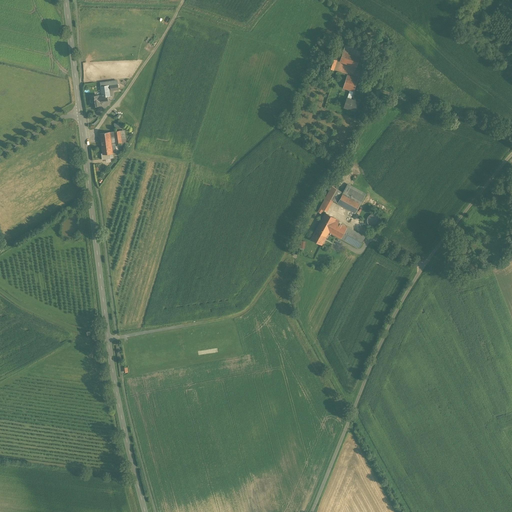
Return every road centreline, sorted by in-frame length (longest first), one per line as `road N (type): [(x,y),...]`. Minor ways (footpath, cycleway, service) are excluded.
road 1 (unclassified): [(310,511),(388,325),(422,265),(511,152)]
road 2 (secondary): [(146,511),(111,366),(79,109)]
road 3 (track): [(107,338),(239,316),(285,251),(300,208),(372,88)]
